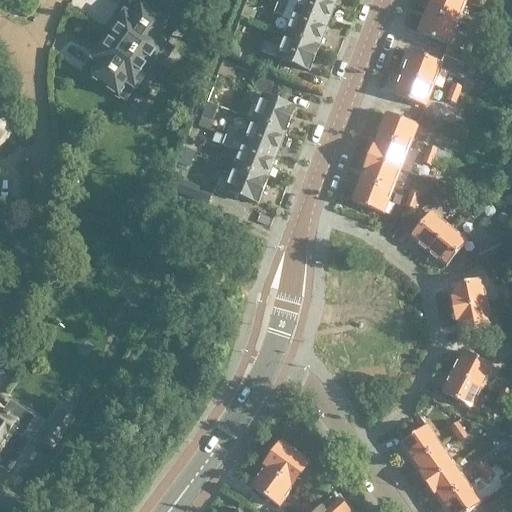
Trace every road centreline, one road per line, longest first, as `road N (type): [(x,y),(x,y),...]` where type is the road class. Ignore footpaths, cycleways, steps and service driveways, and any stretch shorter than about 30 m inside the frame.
road 1 (residential): [(406,410),(436,352),(426,288),(391,249),(306,210)]
road 2 (residential): [(0,315),(26,264),(44,192),(23,51)]
road 3 (tertiary): [(306,210),(387,0)]
road 4 (residential): [(395,511),(316,394),(264,363)]
road 5 (tertiary): [(167,511),(264,363)]
road 6 (tertiary): [(264,363),(286,307),(306,210)]
